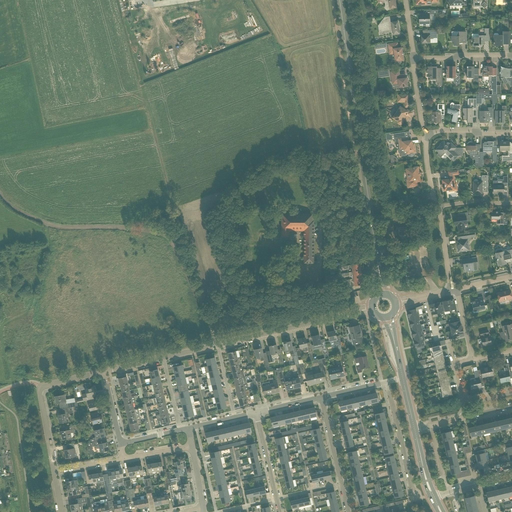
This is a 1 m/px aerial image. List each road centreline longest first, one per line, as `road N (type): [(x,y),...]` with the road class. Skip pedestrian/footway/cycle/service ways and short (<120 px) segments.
road 1 (track): [(0,191),(13,208),(54,225),(163,235),(217,344)]
road 2 (tertiary): [(377,263),(339,0)]
road 3 (residential): [(56,470),(40,386),(103,371)]
road 4 (residential): [(217,344),(358,310)]
